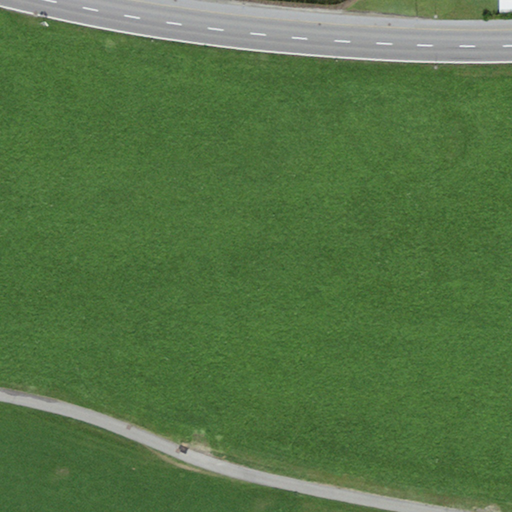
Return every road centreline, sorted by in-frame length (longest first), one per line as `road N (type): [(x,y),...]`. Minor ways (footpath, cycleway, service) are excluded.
road 1 (tertiary): [(511,46),(257,35),(45,0)]
road 2 (residential): [(0,395),(88,416),(243,474),(430,511)]
